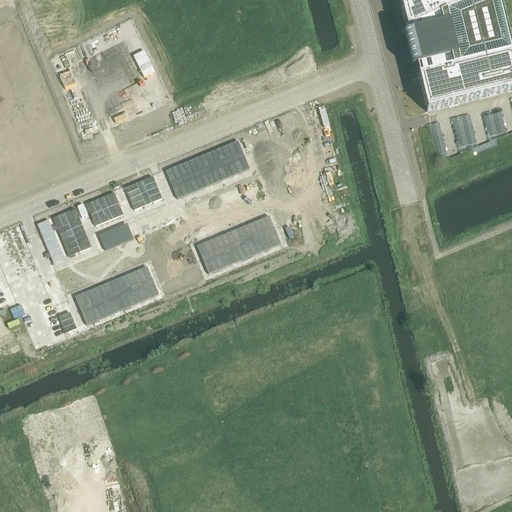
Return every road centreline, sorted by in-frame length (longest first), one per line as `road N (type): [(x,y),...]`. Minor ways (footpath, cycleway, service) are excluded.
road 1 (unclassified): [(374,65),(0,220)]
road 2 (unclassified): [(374,65),(408,200)]
